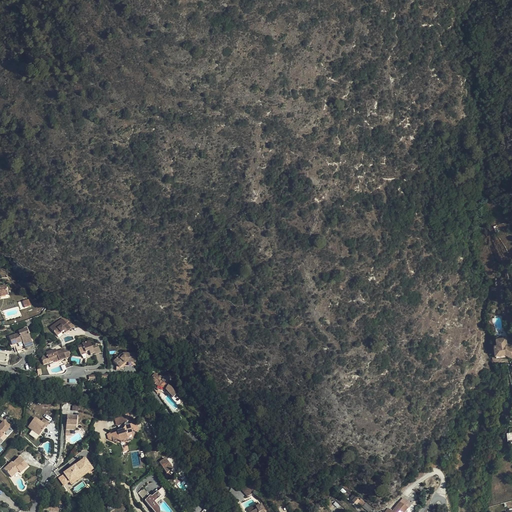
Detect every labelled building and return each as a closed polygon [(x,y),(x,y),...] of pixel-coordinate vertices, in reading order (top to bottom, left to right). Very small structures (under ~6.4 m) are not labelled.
[(31,305),(29,298),(23,300),(25,307),(31,305)] [(66,321),(62,316),(49,326),(56,334),(64,328),(66,330),(74,323),(70,318),(66,321)] [(32,347),(26,329),(18,332),(19,334),(8,337),(11,345),(14,344),(16,352),(32,347)] [(506,337),(501,338),(502,344),(498,345),(499,354),(505,353),(510,356),(511,356),(511,346),(507,344),(506,337)] [(91,355),(101,352),(97,339),(85,343),(84,342),(82,343),(82,345),(79,345),(82,354),(91,352),(91,355)] [(505,353),(499,354),(498,345),(495,345),(497,358),(510,356),(505,353)] [(71,355),(67,346),(65,347),(64,346),(55,349),(46,353),(49,362),(55,359),(56,361),(71,355)] [(124,362),(136,362),(136,352),(124,352),(124,355),(120,355),(113,362),(116,364),(119,367),(124,362)] [(168,384),(167,383),(162,381),(164,376),(161,373),(159,376),(155,373),(152,375),(154,377),(151,379),(157,385),(165,388),(165,390),(172,398),(176,394),(168,384)] [(162,381),(167,383),(170,377),(165,374),(164,376),(162,381)] [(76,415),(66,414),(65,422),(75,423),(76,415)] [(127,415),(115,419),(117,426),(129,422),(127,415)] [(48,422),(43,417),(40,420),(34,416),(27,424),(39,433),(45,424),(46,424),(48,422)] [(4,419),(0,423),(0,437),(11,425),(4,419)] [(189,433),(195,428),(187,420),(181,426),(189,433)] [(116,432),(111,434),(113,441),(117,440),(119,442),(122,441),(124,443),(125,442),(126,440),(126,439),(132,437),(135,433),(136,434),(137,432),(135,423),(127,426),(127,425),(125,426),(123,429),(116,431),(116,432)] [(11,460),(3,466),(9,473),(16,467),(18,468),(20,470),(27,464),(19,455),(12,461),(11,460)] [(86,457),(57,475),(63,486),(69,482),(71,484),(94,469),(86,457)] [(168,472),(172,469),(169,464),(162,468),(166,473),(165,475),(167,478),(170,475),(168,472)] [(148,481),(142,485),(152,504),(158,501),(157,498),(167,493),(165,490),(168,488),(166,484),(154,491),(154,490),(153,490),(152,490),(151,490),(151,491),(149,492),(148,490),(152,488),(148,481)] [(246,486),(243,487),(249,495),(257,491),(253,483),(246,486)] [(385,511),(404,511),(408,508),(400,501),(392,511),(388,508),(385,511)]
